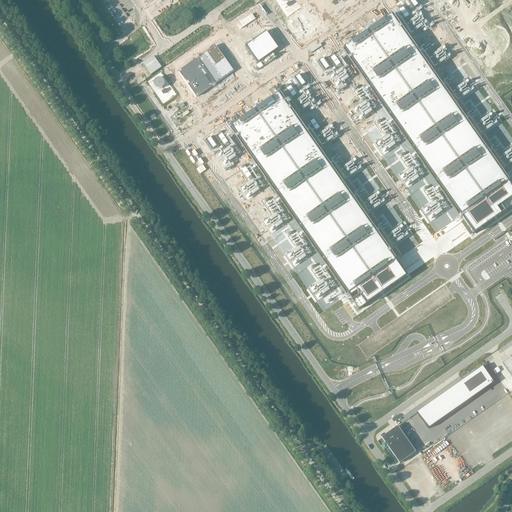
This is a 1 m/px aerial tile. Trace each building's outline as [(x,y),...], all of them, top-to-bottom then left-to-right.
[(413,0),(406,0),(413,9),(418,6),(413,0)] [(511,189),(390,15),(343,49),(472,234),(511,206),(511,189)] [(266,31),(244,46),(257,64),(278,49),(266,31)] [(215,46),(178,72),(196,97),(233,71),(215,46)] [(322,58),(317,62),(324,71),(329,68),(322,58)] [(299,75),(294,78),(300,88),(305,84),(299,75)] [(278,94),(230,128),(358,310),(406,277),(278,94)] [(210,137),(205,141),(211,150),(217,147),(210,137)] [(496,298),(494,300),(501,308),(503,307),(496,298)] [(511,357),(503,363),(511,376),(511,355),(510,356),(511,357)] [(483,366),(416,413),(428,429),(494,383),(483,366)] [(381,437),(399,464),(416,452),(397,426),(381,437)]
